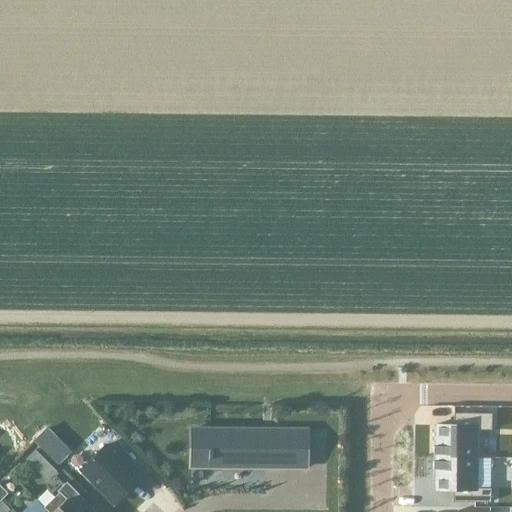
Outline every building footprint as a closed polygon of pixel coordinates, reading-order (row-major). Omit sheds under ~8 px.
[(432,446),(432,453),(433,453),(433,457),(476,458),(476,430),(490,430),(490,413),(453,413),(452,425),(434,425),(433,446),(432,446)] [(199,429),(199,444),(208,444),(208,467),(263,468),(263,467),(304,467),(305,430),(264,430),(264,429),(199,429)] [(138,479),(104,445),(79,470),(113,504),(138,479)] [(432,461),(432,468),(433,468),(433,489),(452,489),(452,502),(489,502),(490,488),(476,488),(476,458),(433,457),(433,461),(432,461)] [(58,493),(43,507),(44,509),(47,511),(78,511),(74,507),(83,499),(66,482),(56,491),(58,493)]
